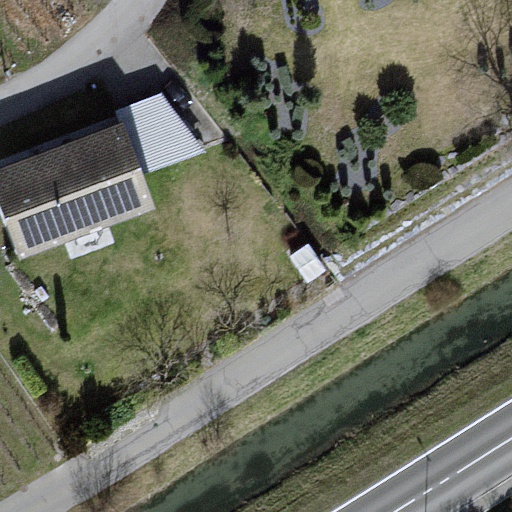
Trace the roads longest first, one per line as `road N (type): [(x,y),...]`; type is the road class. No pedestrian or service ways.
road 1 (residential): [(511,208),(28,511)]
road 2 (residential): [(150,0),(104,51),(0,115)]
road 3 (secondary): [(391,511),(511,436)]
